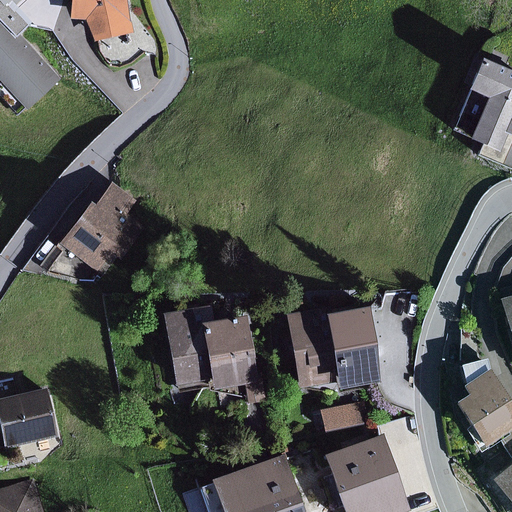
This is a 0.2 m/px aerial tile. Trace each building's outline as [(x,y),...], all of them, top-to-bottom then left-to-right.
[(0,0),(0,69),(37,111),(69,82),(26,35),(40,22),(22,2),(24,0),(0,0)] [(136,6),(136,0),(84,0),(85,14),(95,14),(103,38),(142,27),(136,6)] [(463,88),(486,98),(469,138),(499,150),(506,134),(511,135),(511,73),(475,58),(463,88)] [(456,121),(468,126),(482,97),(470,92),(456,121)] [(152,226),(133,213),(145,196),(122,181),(106,205),(101,201),(71,244),(112,273),(124,256),(129,259),(152,226)] [(186,383),(224,376),(226,385),(266,377),(254,310),(222,316),(219,300),(172,309),(186,383)] [(297,309),(309,384),(347,378),(349,388),(393,381),(380,303),(344,309),(343,301),(297,309)] [(473,361),(478,380),(464,389),(498,439),(511,429),(511,382),(500,365),(497,355),(473,361)] [(44,390),(0,401),(0,409),(10,448),(56,436),(44,390)] [(368,397),(322,400),(324,423),(369,420),(368,397)] [(398,430),(337,451),(358,511),(412,511),(425,507),(398,430)] [(312,511),(291,452),(222,476),(234,511),(312,511)] [(49,511),(38,475),(0,486),(0,511),(49,511)]
